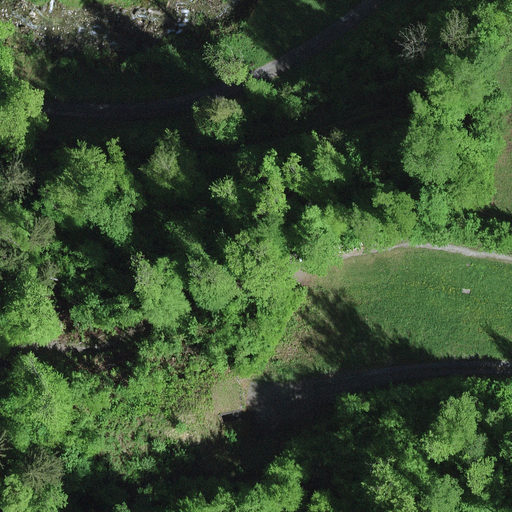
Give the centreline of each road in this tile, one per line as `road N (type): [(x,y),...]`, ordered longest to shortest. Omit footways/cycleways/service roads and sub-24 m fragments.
road 1 (track): [(0,103),(143,111),(219,93),(374,0)]
road 2 (track): [(511,373),(393,377),(241,415)]
